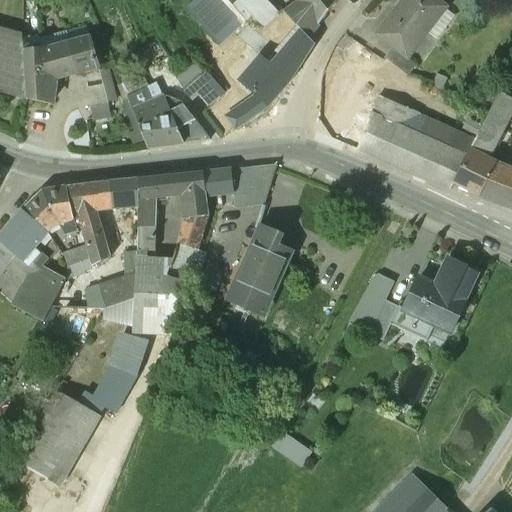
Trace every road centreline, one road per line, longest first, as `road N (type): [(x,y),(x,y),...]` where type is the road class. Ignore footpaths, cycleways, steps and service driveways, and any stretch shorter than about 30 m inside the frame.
road 1 (secondary): [(281,152),(117,173),(29,171),(0,161)]
road 2 (secondary): [(511,246),(346,169),(281,152)]
road 3 (residential): [(281,152),(293,106),(354,0)]
